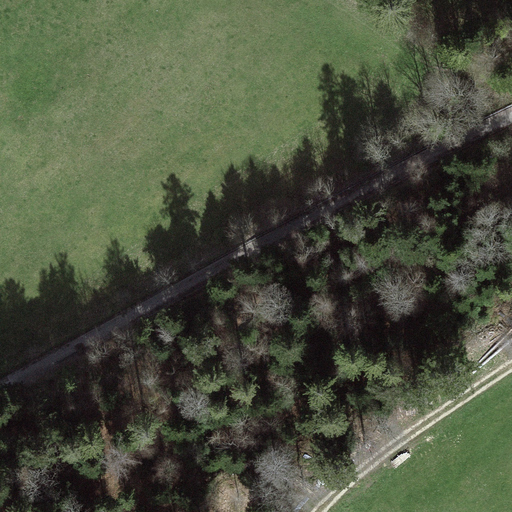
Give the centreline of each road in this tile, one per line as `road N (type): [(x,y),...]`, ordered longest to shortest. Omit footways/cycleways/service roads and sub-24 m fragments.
road 1 (unclassified): [(511,112),(266,235),(0,391)]
road 2 (track): [(317,511),(411,430),(511,364)]
